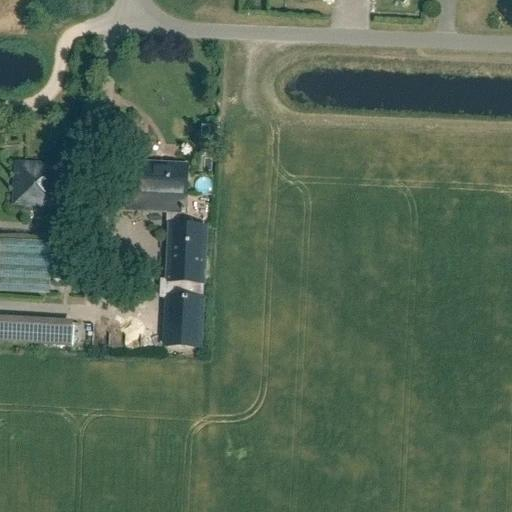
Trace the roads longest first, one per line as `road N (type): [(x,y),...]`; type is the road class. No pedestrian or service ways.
road 1 (unclassified): [(511,43),(131,26)]
road 2 (unclassified): [(0,107),(37,109),(51,101),(67,40),(89,23),(131,26)]
